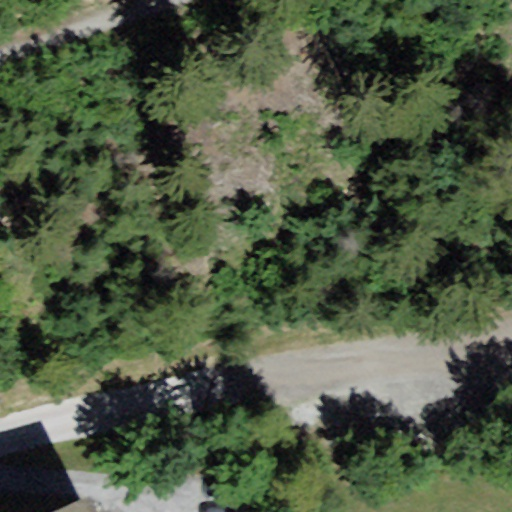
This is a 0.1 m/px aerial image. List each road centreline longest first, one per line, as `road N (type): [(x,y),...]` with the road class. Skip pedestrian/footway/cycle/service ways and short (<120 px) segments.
road 1 (residential): [(0,439),(83,414),(408,365)]
road 2 (track): [(194,0),(0,71)]
